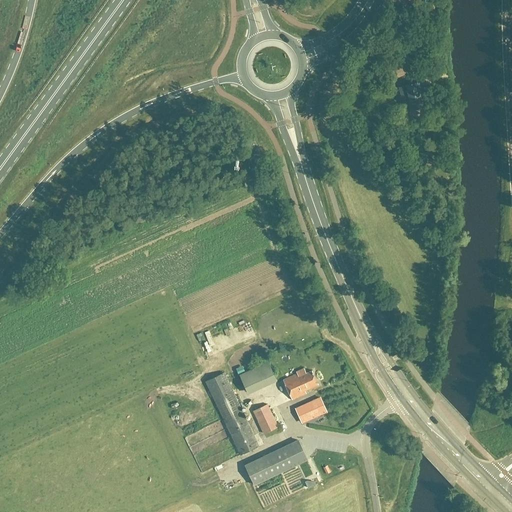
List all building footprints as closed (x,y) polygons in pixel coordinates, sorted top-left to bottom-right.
[(429,102),(424,81),(417,83),(406,86),(399,88),(405,111),(412,109),(412,110),(424,107),(423,104),(429,102)] [(253,322),(249,324),(253,335),(258,334),(253,322)] [(251,370),(239,376),(247,392),(276,379),(268,363),(251,370)] [(297,375),(283,381),(292,400),(306,394),(305,391),(318,385),(312,371),(306,374),(304,369),(296,373),(297,375)] [(224,373),(206,382),(240,456),(259,447),(224,373)] [(317,399),(296,409),(302,423),(323,413),(326,412),(321,397),(317,399)] [(278,428),(267,405),(253,412),(264,435),(278,428)] [(298,441),(245,466),(252,479),(255,485),(297,465),(307,460),(298,441)]
